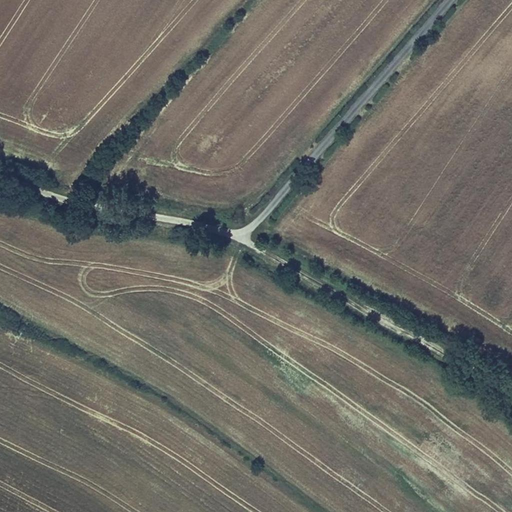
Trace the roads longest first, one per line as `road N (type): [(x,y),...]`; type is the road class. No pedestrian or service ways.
road 1 (track): [(248,235),(458,354),(511,394)]
road 2 (unclassified): [(248,235),(67,201),(0,177)]
